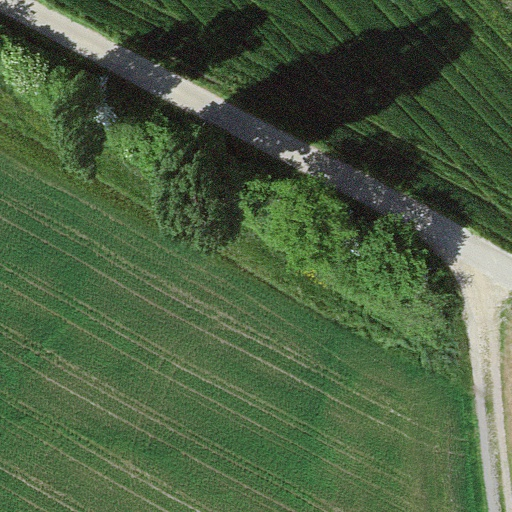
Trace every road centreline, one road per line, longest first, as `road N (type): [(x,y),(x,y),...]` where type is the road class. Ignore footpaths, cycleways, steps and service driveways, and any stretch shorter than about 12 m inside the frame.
road 1 (residential): [(1,0),(511,281)]
road 2 (track): [(487,267),(500,511)]
